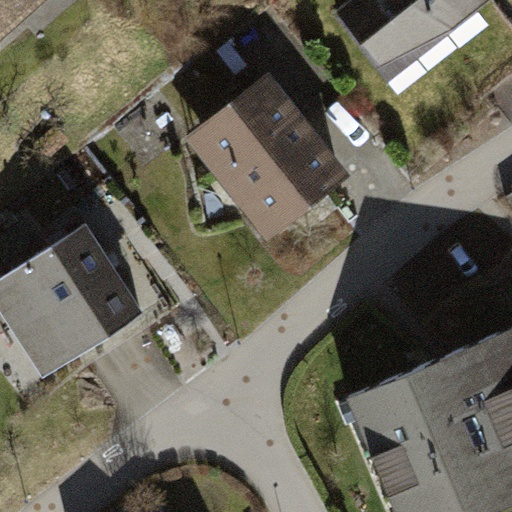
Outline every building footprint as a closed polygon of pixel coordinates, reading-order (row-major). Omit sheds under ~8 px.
[(0,0),(0,37),(39,0),(0,0)] [(345,0),(337,6),(388,79),(490,0),(345,0)] [(265,70),(184,134),(266,236),(347,171),(265,70)] [(83,220),(0,273),(0,309),(41,372),(141,309),(83,220)] [(511,325),(345,391),(392,511),(506,511),(511,510),(511,325)]
